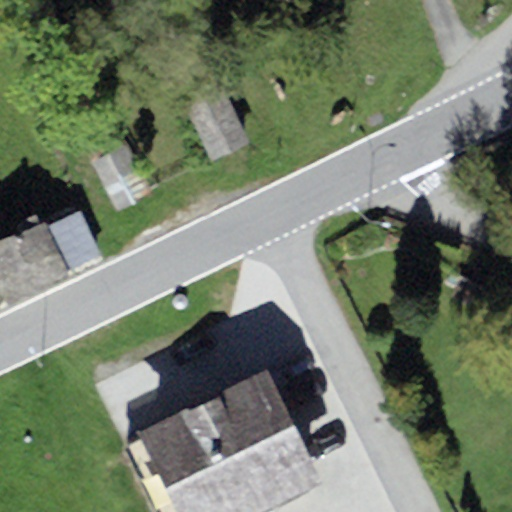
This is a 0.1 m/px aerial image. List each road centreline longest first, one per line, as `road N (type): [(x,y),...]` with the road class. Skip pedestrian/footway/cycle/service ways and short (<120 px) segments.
road 1 (residential): [(286,212),(429,511)]
road 2 (unclassified): [(0,346),(286,212)]
road 3 (residential): [(511,249),(363,174)]
road 4 (unclassified): [(363,174),(479,116)]
